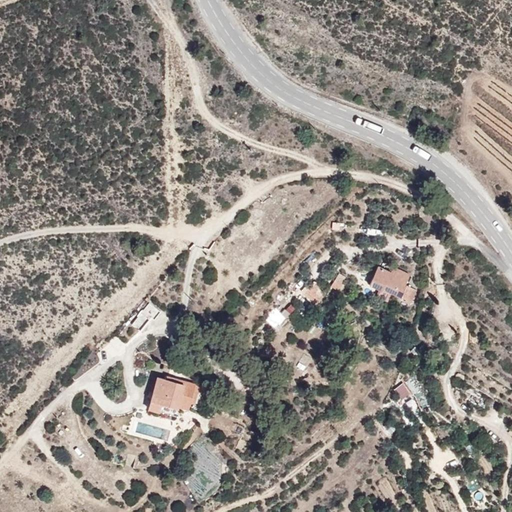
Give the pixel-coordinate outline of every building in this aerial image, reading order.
[(424,277),(382,257),(374,285),(412,304),(424,277)] [(340,272),(329,284),(337,292),(348,279),(340,272)] [(312,303),(324,293),(313,279),(301,289),(312,303)] [(287,317),(295,307),(289,302),(281,313),(287,317)] [(217,386),(164,373),(163,410),(208,421),(217,386)] [(407,382),(420,409),(427,406),(414,378),(407,382)] [(170,429),(161,427),(163,417),(132,410),(127,433),(167,442),(170,429)]
